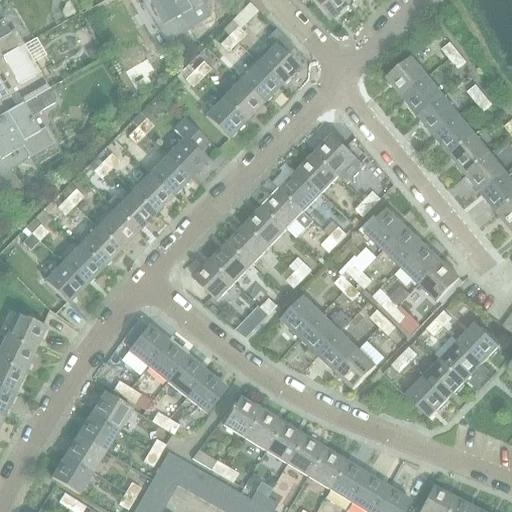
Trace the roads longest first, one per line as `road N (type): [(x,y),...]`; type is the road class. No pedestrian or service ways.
road 1 (residential): [(511,484),(270,381),(145,281)]
road 2 (residential): [(145,281),(340,77)]
road 3 (residential): [(0,505),(58,398),(145,281)]
road 4 (residential): [(485,265),(350,102),(340,77)]
